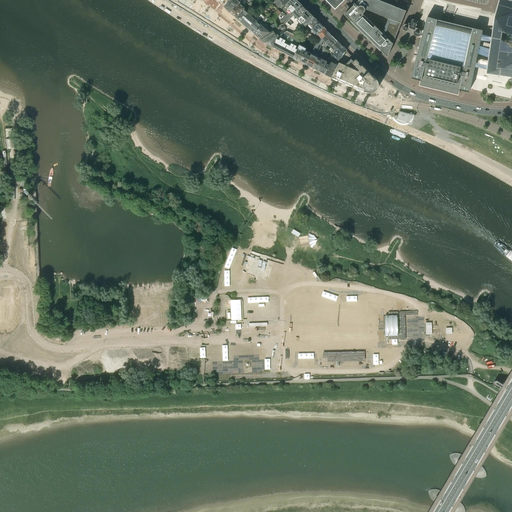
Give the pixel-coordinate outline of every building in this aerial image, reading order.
[(227,4),(224,7),(230,12),(241,0),(230,0),(227,4)] [(236,18),(244,9),(245,8),(241,4),(242,2),(244,0),(241,0),(230,12),(236,18)] [(268,0),(278,9),(282,13),(277,17),(273,20),(275,23),(276,27),(284,23),(291,27),(300,32),(306,27),(307,25),(314,18),(296,0),(268,0)] [(326,0),(335,9),(344,0),(326,0)] [(358,0),(350,8),(347,5),(345,7),(348,10),(344,14),(387,57),(406,11),(378,0),(358,0)] [(511,0),(498,0),(495,14),(494,17),(486,74),(511,77),(511,0)] [(251,2),(245,8),(244,9),(236,18),(241,22),(249,14),(246,11),(248,8),(251,11),(254,7),(251,2)] [(273,20),(277,17),(282,13),(278,9),(272,16),(273,20)] [(220,23),(223,19),(216,12),(213,16),(220,23)] [(259,16),(256,20),(248,28),(255,35),(265,23),(271,17),(267,14),(265,16),(261,13),(259,16)] [(241,22),(248,28),(256,20),(252,17),(253,16),(251,14),(250,15),(249,14),(241,22)] [(422,35),(422,36),(416,59),(411,78),(420,80),(420,82),(419,86),(458,95),(459,90),(469,92),(482,30),(472,28),(462,26),(437,20),(437,19),(432,18),(427,17),(423,34),(422,35)] [(307,25),(312,29),(319,22),(314,18),(307,25)] [(417,21),(418,21),(413,19),(412,19),(411,23),(409,22),(408,22),(407,24),(406,24),(405,24),(404,24),(403,25),(403,26),(402,27),(402,28),(403,29),(404,30),(405,31),(406,31),(407,31),(407,30),(408,30),(408,29),(409,29),(409,28),(414,30),(413,31),(413,32),(413,33),(413,34),(414,34),(414,35),(415,35),(416,36),(417,36),(418,36),(419,35),(420,34),(421,33),(421,32),(420,31),(420,30),(419,29),(418,28),(417,27),(418,22),(418,21),(417,21)] [(318,35),(324,27),(319,22),(312,29),(317,35),(318,35)] [(255,35),(260,39),(274,31),(274,30),(277,29),(275,23),(274,23),(273,24),(272,24),(272,25),(271,25),(268,29),(267,28),(269,27),(265,23),(255,35)] [(272,47),(293,57),(299,47),(298,47),(295,45),(301,32),(300,32),(291,27),(288,30),(279,36),(272,47)] [(319,37),(320,39),(328,32),(324,27),(318,35),(320,37),(319,37)] [(274,31),(260,39),(264,42),(267,38),(275,33),(274,31)] [(326,43),(333,36),(328,32),(320,39),(318,41),(321,45),(323,40),(326,43)] [(272,47),(279,36),(275,33),(267,38),(264,42),(264,43),(272,47)] [(333,36),(326,43),(323,45),(325,48),(328,45),(330,47),(337,41),(333,36)] [(322,45),(321,45),(318,41),(317,42),(312,53),(306,64),(312,68),(318,57),(316,56),(322,45)] [(342,45),(337,41),(338,41),(337,41),(330,47),(328,50),(332,55),(342,45)] [(293,58),(300,61),(305,51),(306,48),(299,45),(298,47),(299,47),(293,57),(293,58)] [(338,55),(341,58),(346,51),(347,50),(342,45),(332,55),(335,58),(338,55)] [(312,68),(319,71),(324,60),(328,52),(323,47),(319,55),(322,57),(321,59),(318,57),(312,68)] [(306,64),(312,53),(308,51),(308,52),(305,51),(300,61),(306,64)] [(373,76),(368,72),(362,65),(361,66),(358,64),(359,63),(356,59),(355,60),(348,52),(348,51),(347,52),(346,51),(341,58),(336,68),(331,77),(353,87),(356,88),(356,89),(369,92),(370,92),(370,93),(371,93),(372,93),(372,92),(373,92),(374,92),(375,92),(375,91),(376,91),(376,90),(377,90),(377,89),(378,89),(378,88),(379,87),(379,86),(379,85),(379,84),(379,83),(378,82),(378,81),(378,80),(377,80),(377,79),(373,76)] [(319,71),(325,74),(329,65),(331,61),(333,58),(330,54),(328,60),(328,59),(327,61),(324,60),(319,71)] [(325,74),(331,77),(336,68),(334,67),(336,64),(331,61),(329,65),(325,74)] [(243,69),(243,73),(262,83),(265,81),(267,78),(267,74),(247,64),(245,66),(243,69)] [(415,117),(412,116),(412,114),(408,115),(399,113),(397,118),(396,117),(393,119),(394,121),(396,122),(398,123),(399,125),(402,125),(404,125),(406,125),(408,124),(410,123),(411,121),(411,120),(412,119),(412,117),(415,117)] [(13,139),(5,140),(7,150),(15,149),(13,139)] [(279,244),(281,234),(260,230),(258,240),(279,244)] [(249,250),(242,273),(265,280),(266,277),(253,273),(257,261),(253,260),(256,252),(249,250)] [(264,267),(273,267),(273,262),(270,261),(270,259),(264,258),(264,267)]
